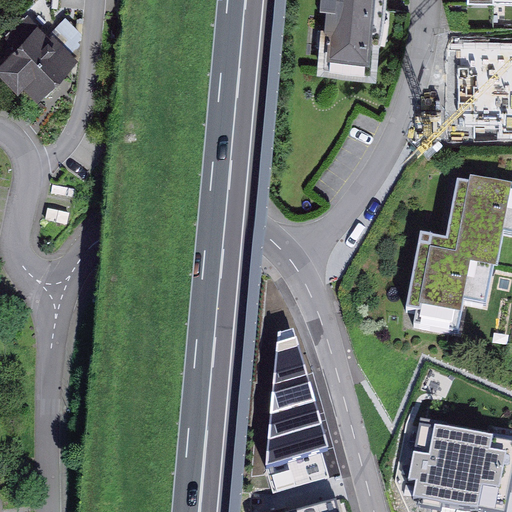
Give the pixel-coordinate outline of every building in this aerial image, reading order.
[(326,0),(320,67),(373,72),(379,0),(326,0)] [(22,52),(0,73),(23,96),(28,91),(37,99),(75,61),(32,18),(10,40),(22,52)] [(511,78),(453,73),(448,138),(507,143),(511,78)] [(421,246),(402,326),(457,338),(463,312),(483,316),(492,280),(494,281),(503,242),(511,243),(511,199),(460,187),(446,251),(421,246)] [(271,404),(267,464),(277,496),(315,485),(290,399),(271,404)] [(506,423),(450,405),(427,474),(482,493),(506,423)] [(321,511),(318,499),(268,511),(321,511)]
